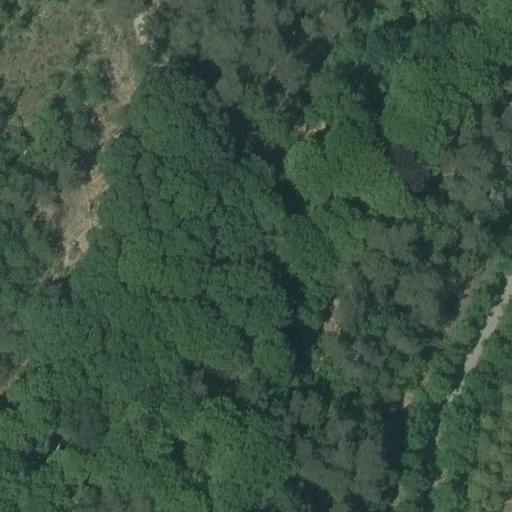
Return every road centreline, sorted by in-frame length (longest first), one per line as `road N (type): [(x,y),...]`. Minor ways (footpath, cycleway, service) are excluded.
road 1 (track): [(23,511),(55,446),(236,197),(319,166),(395,123),(511,19)]
road 2 (track): [(321,511),(306,387),(274,266),(173,99),(136,0)]
road 3 (unclassified): [(424,511),(425,458),(439,409),(511,274)]
